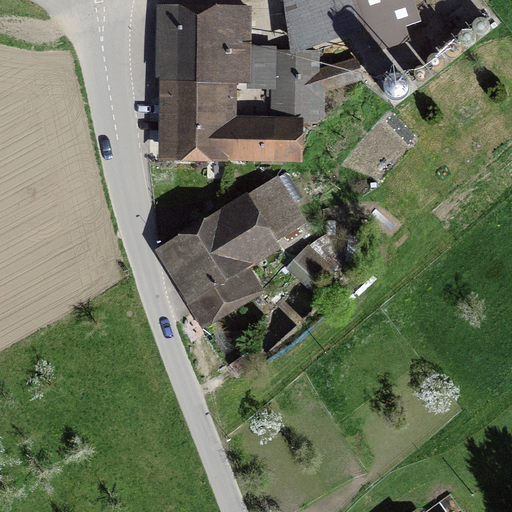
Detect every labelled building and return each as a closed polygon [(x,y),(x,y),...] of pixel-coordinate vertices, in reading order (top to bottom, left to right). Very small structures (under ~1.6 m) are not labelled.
[(390,0),(282,0),(289,48),(360,24),(368,48),(402,37),(390,0)] [(247,10),(171,9),(170,156),(294,157),(294,129),(222,128),(223,78),(246,78),(247,10)] [(317,55),(276,55),(274,113),(321,115),(320,91),(359,78),(353,60),(315,70),(317,55)] [(403,76),(395,75),(388,78),(383,84),(384,92),(389,98),(397,100),(404,97),(408,90),(408,82),(403,76)] [(158,250),(200,319),(248,290),(229,259),(288,224),(265,186),(158,250)]
